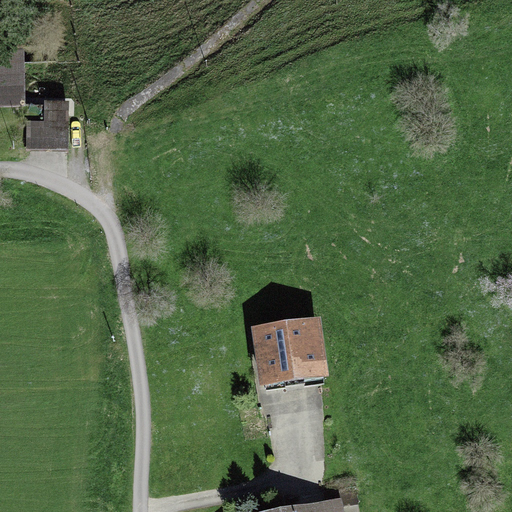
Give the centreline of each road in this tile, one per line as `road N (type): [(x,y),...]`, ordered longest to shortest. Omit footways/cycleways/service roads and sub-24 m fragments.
road 1 (track): [(99,176),(116,138),(511,45)]
road 2 (track): [(116,138),(146,81),(240,0)]
